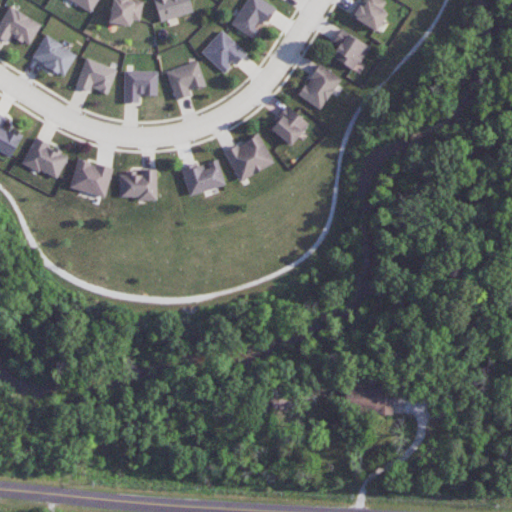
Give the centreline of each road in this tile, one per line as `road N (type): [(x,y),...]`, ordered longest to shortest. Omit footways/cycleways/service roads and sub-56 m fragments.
road 1 (residential): [(0,69),(123,141),(185,131),(227,117),(261,91),(322,0)]
road 2 (tertiary): [(0,491),(305,511)]
